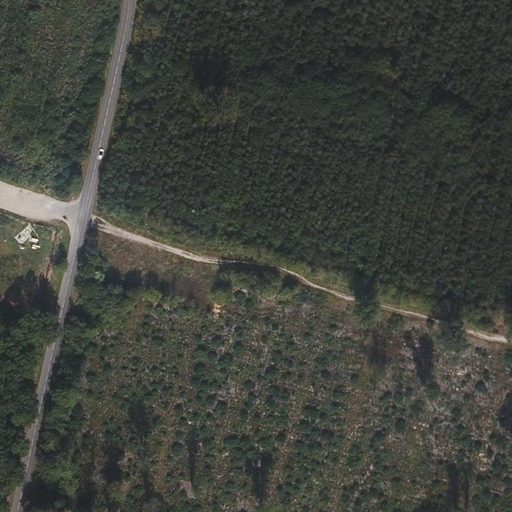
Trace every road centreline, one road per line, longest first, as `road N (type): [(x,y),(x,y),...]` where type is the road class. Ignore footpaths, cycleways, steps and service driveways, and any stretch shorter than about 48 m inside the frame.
road 1 (tertiary): [(133,0),(19,511)]
road 2 (track): [(83,212),(511,347)]
